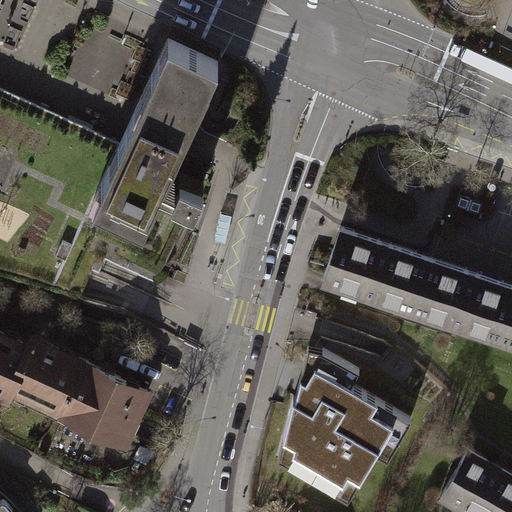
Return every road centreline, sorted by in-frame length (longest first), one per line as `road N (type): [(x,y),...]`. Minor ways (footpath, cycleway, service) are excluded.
road 1 (tertiary): [(332,41),(261,276),(211,511)]
road 2 (primary): [(511,118),(332,41)]
